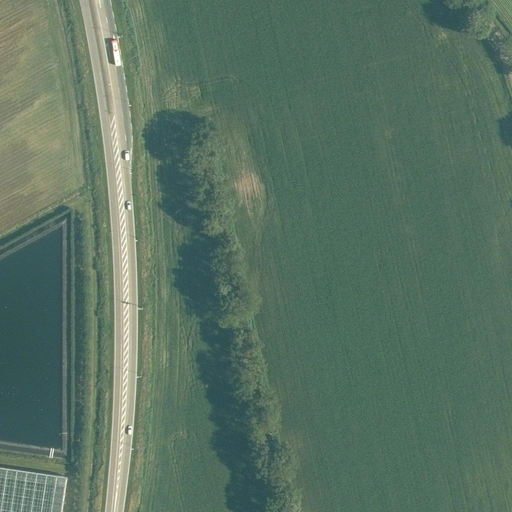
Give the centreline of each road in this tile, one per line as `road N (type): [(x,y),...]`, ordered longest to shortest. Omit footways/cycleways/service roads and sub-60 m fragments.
road 1 (primary): [(114,511),(125,276),(113,132)]
road 2 (track): [(218,229),(279,511)]
road 3 (primary): [(82,0),(113,132)]
road 4 (primary): [(113,132),(119,107),(100,0)]
